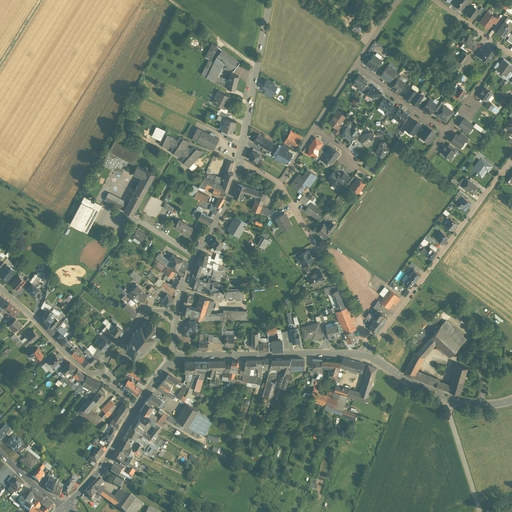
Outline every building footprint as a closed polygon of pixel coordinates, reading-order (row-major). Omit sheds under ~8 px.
[(467,0),(456,0),(454,4),(454,6),(456,8),(458,7),(461,10),(466,3),(468,0),(467,0)] [(474,10),(470,7),(466,14),(467,14),(467,16),(469,17),(470,17),(473,19),(477,13),(479,11),(475,8),(474,10)] [(490,16),(486,13),(480,22),(485,25),(485,24),(488,26),(487,27),(488,27),(490,25),(489,24),(490,23),(491,24),(492,22),(495,18),(495,17),(491,15),(490,16)] [(497,15),(495,17),(495,18),(492,22),(496,24),(500,17),(497,15)] [(364,25),(358,21),(354,27),(360,31),(364,25)] [(511,26),(504,21),(496,32),(504,37),(506,34),(508,31),(511,26)] [(478,43),(468,36),(466,39),(463,43),(466,45),(464,48),(468,51),(470,48),(473,50),(478,43)] [(206,77),(214,62),(211,60),(218,46),(212,43),(205,58),(209,60),(201,75),(206,77)] [(484,51),(480,56),(481,57),(487,62),(494,52),(487,47),(484,51)] [(481,48),(475,56),(479,59),(481,57),(480,56),(484,51),(481,48)] [(222,49),(216,57),(224,63),(233,71),(239,63),(222,49)] [(469,55),(464,52),(458,60),(463,64),(469,55)] [(381,61),(374,55),(373,56),(372,57),(372,59),(371,60),(369,60),(366,64),(374,70),(377,66),(381,61)] [(473,59),(469,55),(463,64),(467,67),(473,59)] [(214,62),(206,77),(215,81),(218,76),(224,63),(216,57),(214,62)] [(511,67),(511,65),(504,59),(500,64),(496,69),(503,74),(506,76),(510,71),(511,67)] [(463,64),(458,60),(454,66),(463,73),(467,67),(463,64)] [(387,66),(381,75),(389,81),(390,80),(395,73),(396,71),(391,68),(391,69),(387,66)] [(506,76),(503,74),(502,76),(507,80),(511,73),(510,71),(506,76)] [(230,74),(228,81),(227,87),(227,88),(235,90),(238,76),(230,74)] [(366,80),(359,75),(355,81),(355,80),(353,83),(353,84),(360,89),(363,84),(366,80)] [(215,81),(227,87),(228,81),(218,76),(215,81)] [(395,82),(393,86),(393,88),(398,92),(405,83),(398,79),(398,78),(395,82)] [(262,88),(265,90),(272,94),(277,87),(266,81),(262,88)] [(408,84),(402,91),(406,94),(410,87),(411,87),(408,84)] [(362,92),(366,95),(368,94),(367,94),(371,88),(367,85),(366,87),(362,92)] [(377,89),(373,86),(371,88),(367,94),(368,94),(370,96),(373,98),(375,99),(378,95),(377,94),(378,93),(378,94),(379,93),(381,92),(379,90),(377,90),(377,91),(376,90),(377,89)] [(461,87),(460,87),(459,86),(454,93),(453,94),(458,97),(461,99),(466,92),(462,89),(462,88),(461,87)] [(411,87),(410,87),(406,94),(404,96),(410,101),(417,92),(411,87)] [(489,91),(484,87),(478,96),(486,101),(490,96),(491,95),(492,94),(492,92),(490,91),(489,91)] [(229,96),(218,91),(212,103),(221,107),(225,109),(225,108),(228,103),(226,102),(227,100),(227,101),(229,96)] [(456,100),(458,97),(453,94),(454,93),(452,91),(449,95),(456,100)] [(423,96),(417,92),(410,101),(417,106),(419,102),(423,97),(423,96)] [(387,100),(384,98),(378,106),(386,111),(386,112),(391,105),(392,104),(389,102),(389,101),(387,100)] [(425,105),(424,107),(426,108),(425,110),(429,113),(435,105),(429,100),(425,105)] [(493,106),(488,102),(485,106),(490,111),(493,106)] [(391,105),(386,112),(386,111),(385,113),(388,115),(393,107),(391,105)] [(453,112),(443,105),(438,112),(436,115),(441,118),(443,119),(442,119),(446,122),(453,112)] [(393,107),(388,115),(392,118),(393,117),(397,110),(393,107)] [(401,111),(398,108),(397,110),(393,117),(401,122),(407,114),(404,112),(401,110),(401,111)] [(337,111),(334,115),(333,115),(332,117),(332,118),(329,122),(336,127),(336,128),(338,126),(345,116),(337,111)] [(235,121),(226,118),(223,126),(222,130),(229,133),(231,133),(235,121)] [(407,119),(402,126),(405,128),(410,121),(407,119)] [(415,122),(411,119),(410,121),(405,128),(414,135),(421,125),(416,121),(415,122)] [(472,126),(464,120),(459,126),(467,132),(472,126)] [(483,129),(475,123),(473,127),(480,132),(483,129)] [(338,126),(336,128),(336,127),(333,132),(338,135),(342,129),(338,126)] [(156,127),(152,136),(160,140),(163,133),(164,133),(164,131),(156,127)] [(350,130),(347,128),(342,134),(350,141),(352,138),(358,131),(357,130),(356,128),(355,127),(353,128),(352,127),(350,130)] [(433,131),(427,127),(421,136),(427,141),(432,134),(433,133),(433,131)] [(219,139),(197,128),(192,139),(213,150),(219,139)] [(358,131),(352,138),(355,140),(358,136),(360,133),(358,131)] [(368,132),(362,135),(363,135),(361,136),(361,139),(363,141),(363,143),(366,145),(368,143),(369,141),(371,138),(373,138),(373,133),(370,133),(369,133),(368,132)] [(192,147),(189,151),(188,151),(189,150),(187,148),(186,149),(185,148),(190,142),(183,139),(182,139),(179,137),(177,141),(173,139),(174,138),(167,134),(164,133),(163,133),(160,140),(158,144),(162,146),(168,149),(170,146),(172,148),(170,152),(173,154),(179,158),(181,155),(183,158),(180,161),(183,163),(183,164),(188,169),(194,162),(196,159),(196,160),(203,152),(196,149),(192,147)] [(296,137),(290,133),(286,142),(289,144),(288,145),(294,148),(299,140),(295,138),(296,137)] [(468,138),(461,133),(459,136),(464,140),(464,141),(465,142),(468,138)] [(432,134),(427,141),(430,144),(435,136),(432,134)] [(456,134),(451,141),(459,147),(464,141),(464,140),(459,136),(456,134)] [(274,144),(258,135),(254,143),(270,151),(274,144)] [(141,150),(117,137),(102,164),(121,174),(129,161),(133,164),(141,150)] [(315,138),(309,146),(309,153),(312,154),(313,155),(315,156),(318,148),(322,143),(315,138)] [(383,142),(379,143),(380,145),(377,150),(376,153),(379,155),(379,154),(381,156),(384,154),(387,147),(386,147),(386,145),(383,142)] [(447,146),(445,145),(441,151),(450,158),(455,152),(454,151),(447,146)] [(287,151),(281,148),(278,153),(289,159),(292,154),(287,151)] [(326,154),(321,160),(322,160),(326,163),(328,162),(329,162),(332,164),(339,153),(336,151),(334,151),(330,148),(326,154)] [(260,154),(252,151),(249,159),(261,164),(262,161),(258,159),(260,154)] [(318,158),(316,161),(319,163),(322,160),(321,160),(326,154),(323,152),(318,158)] [(289,159),(278,153),(276,157),(282,161),(286,164),(289,159)] [(482,159),(481,158),(480,160),(476,166),(477,166),(474,170),(477,172),(476,174),(476,175),(477,174),(481,178),(482,177),(481,177),(486,170),(488,172),(492,167),(482,159)] [(207,179),(204,177),(204,178),(203,178),(202,179),(203,180),(202,181),(214,187),(214,188),(223,192),(227,193),(233,174),(230,173),(233,163),(228,161),(225,171),(225,172),(223,180),(216,177),(214,182),(207,179)] [(366,165),(364,168),(373,174),(375,171),(366,165)] [(133,173),(141,178),(128,203),(108,192),(104,200),(124,211),(133,216),(148,188),(147,188),(155,174),(146,169),(145,171),(137,166),(133,173)] [(317,176),(307,169),(302,176),(299,174),(293,182),(295,183),(292,187),(299,192),(303,187),(301,186),(304,183),(309,187),(317,176)] [(337,172),(334,170),(328,179),(329,179),(327,181),(332,185),(334,183),(340,187),(341,186),(342,186),(343,184),(343,183),(344,181),(339,178),(342,175),(340,174),(341,174),(338,172),(337,172)] [(342,175),(339,178),(344,181),(345,182),(349,177),(344,173),(342,175)] [(353,177),(348,184),(351,186),(356,179),(353,177)] [(365,184),(357,178),(356,179),(351,186),(350,187),(357,192),(359,189),(361,189),(363,188),(362,187),(365,184)] [(478,187),(468,179),(463,186),(462,186),(467,190),(472,194),(478,187)] [(214,187),(202,181),(200,186),(212,192),(213,189),(214,188),(214,187)] [(238,184),(233,198),(240,200),(243,192),(245,187),(238,184)] [(463,186),(459,184),(457,186),(466,193),(467,190),(462,186),(463,186)] [(198,189),(193,186),(189,195),(199,200),(201,201),(206,203),(208,197),(197,192),(198,189)] [(259,192),(245,187),(243,192),(257,197),(258,193),(259,192)] [(223,193),(213,189),(212,192),(211,193),(220,197),(224,199),(227,193),(223,192),(223,193)] [(265,195),(258,193),(257,197),(256,200),(263,202),(265,195)] [(309,199),(303,195),(299,201),(305,206),(309,199)] [(87,233),(102,205),(84,196),(69,223),(87,233)] [(224,199),(220,197),(216,204),(216,203),(215,202),(214,205),(216,206),(220,208),(224,199)] [(461,201),(458,205),(459,205),(461,207),(465,210),(471,203),(466,200),(464,198),(461,201)] [(263,202),(256,200),(253,206),(252,210),(259,213),(261,207),(263,202)] [(174,207),(165,203),(163,208),(171,212),(174,207)] [(311,203),(307,207),(305,210),(309,213),(314,216),(314,217),(318,219),(323,212),(311,203)] [(271,211),(261,207),(259,213),(269,217),(270,214),(271,211)] [(213,220),(201,214),(202,213),(196,210),(193,216),(210,225),(213,220)] [(276,210),(270,214),(274,219),(275,218),(279,216),(276,210)] [(337,217),(329,210),(326,213),(330,216),(332,218),(330,220),(333,222),(337,217)] [(279,216),(275,218),(279,226),(280,225),(282,229),(285,227),(286,229),(292,226),(288,220),(289,220),(287,215),(286,216),(284,213),(279,216)] [(246,224),(236,218),(233,223),(232,222),(228,230),(236,235),(241,228),(243,229),(246,224)] [(457,224),(449,218),(445,225),(452,230),(457,224)] [(188,225),(178,220),(174,228),(181,231),(180,232),(183,233),(189,236),(193,228),(187,225),(188,225)] [(332,223),(331,222),(330,224),(327,227),(331,231),(335,226),(332,223)] [(327,227),(323,225),(318,232),(326,238),(331,231),(327,227)] [(145,234),(137,229),(135,232),(133,235),(133,236),(141,241),(145,234)] [(440,231),(435,238),(443,244),(446,240),(446,239),(448,237),(440,231)] [(267,239),(262,236),(257,245),(262,248),(267,239)] [(223,243),(215,238),(211,246),(213,247),(218,250),(221,246),(225,249),(227,246),(223,243)] [(424,238),(417,248),(421,251),(423,247),(428,241),(427,240),(424,238)] [(428,251),(425,254),(432,259),(437,252),(432,249),(434,246),(432,245),(428,251)] [(301,254),(297,257),(300,262),(311,255),(308,251),(301,254)] [(219,255),(216,253),(214,260),(221,262),(223,256),(219,255)] [(169,261),(159,254),(156,259),(159,261),(167,266),(168,264),(169,261)] [(208,255),(201,254),(197,263),(209,267),(212,268),(213,265),(207,263),(208,256),(208,255)] [(183,260),(173,255),(169,261),(168,264),(177,270),(183,260)] [(311,255),(300,262),(303,266),(313,260),(311,255)] [(208,256),(207,263),(213,265),(214,263),(218,264),(221,265),(221,262),(214,260),(210,259),(211,257),(210,257),(208,256)] [(4,262),(0,266),(0,267),(2,269),(7,264),(10,260),(7,258),(4,262)] [(167,266),(159,261),(155,267),(169,276),(171,277),(174,274),(171,272),(173,270),(167,266)] [(209,267),(197,263),(193,275),(198,276),(199,276),(200,271),(204,272),(207,273),(208,271),(209,267)] [(2,269),(0,271),(0,274),(6,280),(15,271),(7,264),(2,269)] [(177,270),(168,264),(167,266),(173,270),(171,272),(174,274),(171,277),(173,280),(178,273),(184,277),(185,274),(177,270)] [(216,269),(213,268),(212,272),(211,278),(219,280),(221,270),(216,269)] [(413,269),(408,276),(415,281),(420,274),(413,269)] [(311,275),(309,277),(314,286),(324,279),(319,270),(311,275)] [(141,278),(133,271),(129,275),(138,282),(141,278)] [(184,277),(178,273),(173,280),(174,280),(181,284),(184,277)] [(169,276),(166,274),(164,278),(172,283),(174,280),(173,280),(171,277),(169,276)] [(149,278),(141,285),(153,296),(155,293),(161,287),(165,282),(155,275),(151,279),(149,278)] [(25,281),(19,276),(11,284),(17,290),(22,285),(25,281)] [(408,276),(404,282),(410,287),(415,281),(408,276)] [(37,277),(32,283),(35,286),(39,281),(41,278),(37,277)] [(197,279),(192,277),(189,285),(192,286),(191,288),(195,289),(195,287),(201,289),(202,284),(199,283),(200,280),(197,279)] [(211,278),(209,277),(208,281),(208,283),(209,283),(213,284),(212,287),(218,288),(219,280),(211,278)] [(30,280),(28,278),(25,281),(22,285),(25,287),(30,280)] [(181,284),(174,280),(172,283),(171,286),(180,289),(181,284)] [(202,284),(201,289),(202,290),(203,287),(208,289),(209,283),(208,283),(208,281),(204,280),(203,281),(200,280),(199,283),(202,284)] [(165,282),(161,287),(169,292),(172,288),(165,282)] [(35,286),(32,283),(27,289),(28,290),(28,291),(29,292),(30,292),(34,295),(36,293),(37,294),(40,290),(35,286)] [(138,286),(132,292),(131,291),(128,293),(131,296),(136,302),(139,299),(140,301),(147,295),(141,289),(141,290),(138,286)] [(330,287),(324,289),(326,295),(331,293),(333,293),(330,287)] [(384,297),(389,290),(385,287),(379,294),(384,297)] [(178,292),(172,288),(169,292),(176,297),(178,292)] [(239,290),(225,291),(225,297),(225,300),(242,299),(241,290),(239,290)] [(380,302),(383,304),(388,308),(393,303),(397,296),(389,290),(384,297),(380,302)] [(0,303),(1,302),(6,306),(10,302),(0,293),(0,303)] [(191,295),(186,294),(184,301),(191,303),(192,300),(192,299),(190,298),(191,295)] [(165,298),(161,302),(167,307),(174,300),(168,295),(165,298)] [(344,308),(339,295),(338,295),(333,297),(337,307),(334,308),(335,312),(344,308)] [(214,301),(200,297),(198,302),(197,305),(196,308),(195,313),(193,318),(200,320),(207,320),(209,315),(214,301)] [(50,302),(46,299),(41,308),(46,311),(48,308),(50,306),(48,305),(50,302)] [(125,302),(124,301),(123,302),(124,303),(121,305),(133,317),(137,313),(125,302)] [(6,306),(4,308),(5,309),(13,316),(14,315),(18,311),(19,310),(10,302),(6,306)] [(190,307),(183,305),(181,313),(193,318),(195,313),(189,311),(190,307)] [(344,308),(335,312),(340,325),(343,331),(344,333),(352,330),(352,331),(356,329),(353,322),(355,321),(353,316),(351,317),(347,307),(344,308)] [(46,311),(40,321),(46,328),(51,323),(48,320),(51,315),(53,316),(55,313),(48,308),(46,311)] [(234,311),(227,311),(227,312),(224,312),(224,313),(223,321),(225,321),(227,322),(227,318),(246,319),(246,310),(234,310),(234,311)] [(60,312),(56,316),(60,320),(60,319),(62,321),(66,316),(60,312)] [(381,312),(376,319),(382,324),(385,320),(387,317),(381,312)] [(220,313),(217,313),(213,314),(213,321),(222,321),(223,321),(224,313),(220,313)] [(290,318),(289,313),(286,313),(289,326),(295,324),(293,318),(292,319),(290,319),(290,318)] [(375,318),(368,313),(365,318),(372,323),(375,318)] [(51,323),(46,328),(53,335),(56,331),(54,329),(54,328),(54,327),(60,320),(56,316),(55,318),(51,323)] [(372,323),(369,326),(373,329),(372,331),(375,333),(382,324),(376,319),(375,318),(372,323)] [(15,319),(8,326),(14,331),(17,328),(18,329),(22,325),(15,319)] [(113,326),(105,319),(103,321),(106,325),(106,326),(108,327),(111,331),(114,327),(113,327),(113,326)] [(63,321),(57,330),(63,335),(69,327),(63,321)] [(141,326),(130,338),(132,340),(126,347),(135,354),(141,347),(143,349),(143,350),(144,350),(144,349),(148,345),(148,346),(149,345),(148,345),(151,341),(152,342),(151,341),(154,338),(155,339),(155,338),(154,337),(155,335),(156,335),(155,335),(156,333),(155,333),(154,332),(154,331),(154,332),(152,331),(155,329),(156,329),(156,328),(155,328),(155,326),(156,325),(155,325),(154,325),(152,323),(153,322),(152,322),(152,323),(149,323),(149,322),(149,323),(148,322),(146,321),(142,326),(141,326)] [(190,321),(187,324),(186,323),(186,324),(185,324),(182,328),(183,329),(181,331),(182,334),(189,335),(190,334),(192,332),(191,331),(192,331),(196,331),(198,329),(195,322),(190,321)] [(464,341),(444,322),(440,327),(460,346),(464,341)] [(114,327),(111,331),(117,335),(122,328),(117,323),(116,324),(114,327)] [(317,323),(302,327),(305,339),(316,335),(316,338),(322,336),(318,323),(317,323)] [(339,324),(333,326),(335,332),(336,332),(336,333),(338,332),(339,333),(339,332),(340,332),(343,331),(340,325),(339,324)] [(333,326),(326,328),(327,331),(328,334),(329,339),(337,337),(336,333),(336,332),(335,332),(333,326)] [(108,327),(101,335),(103,337),(110,343),(117,335),(111,331),(108,327)] [(281,332),(281,329),(277,330),(276,327),(266,329),(267,334),(277,332),(278,340),(279,341),(283,341),(281,332)] [(423,356),(435,343),(449,357),(453,353),(460,346),(440,327),(430,338),(416,354),(423,357),(423,356)] [(296,329),(289,330),(292,343),(299,341),(298,337),(299,337),(298,333),(297,333),(296,329)] [(29,332),(25,335),(27,336),(21,341),(27,347),(38,337),(33,330),(30,333),(29,332)] [(63,335),(57,330),(56,331),(53,335),(62,345),(64,343),(66,341),(61,336),(63,335)] [(344,333),(348,343),(356,339),(352,331),(352,330),(344,333)] [(289,331),(281,332),(283,341),(283,345),(284,344),(285,347),(289,346),(289,345),(290,344),(292,349),(293,349),(292,343),(289,331)] [(258,343),(258,332),(251,333),(252,348),(258,348),(258,351),(263,351),(263,343),(258,343)] [(234,336),(229,336),(229,335),(225,335),(225,337),(225,346),(234,346),(234,336)] [(17,336),(13,340),(17,345),(21,341),(17,336)] [(96,348),(92,353),(93,354),(92,354),(97,358),(110,343),(103,337),(95,347),(96,348)] [(68,342),(67,340),(66,341),(64,343),(71,349),(73,346),(68,342)] [(203,340),(199,340),(199,341),(199,349),(208,349),(208,345),(209,345),(209,343),(208,343),(208,340),(203,340)] [(277,341),(268,342),(269,351),(283,350),(283,345),(283,341),(279,341),(278,340),(277,340),(277,341)] [(97,358),(92,354),(93,354),(92,353),(84,345),(82,347),(88,353),(90,356),(88,358),(93,363),(97,358)] [(81,355),(75,350),(76,349),(73,346),(71,349),(73,352),(71,353),(81,362),(86,356),(85,356),(83,353),(81,355)] [(460,346),(453,353),(459,358),(462,348),(460,346)] [(38,348),(28,355),(30,358),(33,355),(37,360),(43,355),(38,348)] [(415,353),(404,374),(408,377),(412,378),(435,387),(438,379),(416,371),(423,357),(416,354),(415,353)] [(56,355),(54,357),(53,355),(51,357),(52,358),(49,361),(48,362),(49,364),(47,367),(49,370),(60,361),(56,355)] [(88,358),(86,356),(81,362),(87,368),(93,363),(88,358)] [(291,359),(272,360),(270,366),(270,368),(273,368),(278,368),(280,368),(281,367),(284,367),(288,368),(288,367),(291,359)] [(291,359),(288,367),(293,369),(294,369),(304,369),(304,360),(291,359)] [(364,364),(343,359),(342,359),(340,368),(361,373),(364,364)] [(265,360),(256,360),(256,364),(257,364),(257,368),(257,371),(261,371),(261,367),(265,366),(265,360)] [(322,360),(313,360),(312,369),(317,369),(317,373),(319,373),(321,369),(321,367),(322,360)] [(333,361),(322,360),(321,367),(330,367),(328,375),(336,378),(339,368),(341,362),(333,361)] [(238,361),(232,361),(231,363),(231,365),(230,371),(235,372),(236,369),(237,370),(238,366),(238,361)] [(68,363),(61,370),(64,373),(61,375),(64,377),(66,375),(65,374),(69,370),(73,374),(76,371),(74,369),(76,367),(69,362),(68,363)] [(195,362),(185,362),(185,371),(186,371),(189,371),(193,371),(195,371),(195,369),(195,362)] [(209,362),(195,362),(195,369),(195,371),(200,371),(198,377),(202,378),(205,371),(205,368),(206,368),(208,368),(209,362)] [(376,368),(369,365),(365,376),(373,379),(376,368)] [(467,368),(456,365),(452,378),(454,378),(452,385),(461,388),(467,368)] [(293,369),(288,367),(288,368),(284,377),(283,377),(283,379),(288,380),(290,381),(292,377),(294,369),(293,369)] [(73,374),(78,378),(81,381),(83,379),(83,380),(86,376),(78,369),(76,371),(73,374)] [(322,372),(321,369),(319,373),(316,379),(314,386),(313,391),(317,392),(322,372)] [(141,379),(129,370),(128,373),(139,381),(141,379)] [(194,374),(190,387),(194,389),(194,388),(198,377),(200,371),(195,371),(193,371),(194,374)] [(182,382),(168,374),(165,378),(179,387),(180,384),(182,382)] [(86,375),(82,383),(89,387),(93,379),(86,375)] [(373,379),(365,376),(360,393),(368,395),(373,379)] [(202,378),(198,377),(194,388),(198,390),(202,378)] [(131,380),(128,378),(124,384),(126,386),(132,390),(136,384),(135,383),(134,382),(131,379),(131,380)] [(99,382),(93,379),(89,387),(95,390),(99,382)] [(288,380),(283,379),(281,383),(271,411),(275,412),(277,407),(284,388),(285,388),(288,380)] [(439,380),(438,379),(435,387),(450,391),(451,387),(444,385),(445,384),(438,382),(439,380)] [(163,381),(160,385),(166,389),(167,390),(168,391),(171,387),(163,381)] [(266,395),(271,397),(275,384),(270,382),(269,382),(266,395)] [(136,384),(132,390),(137,394),(142,388),(136,384)] [(166,389),(160,385),(156,389),(164,394),(167,390),(166,389)] [(461,388),(452,385),(451,387),(450,391),(460,394),(461,388)] [(349,390),(336,386),(334,392),(339,394),(347,396),(349,390)] [(95,395),(93,398),(97,401),(99,403),(101,400),(102,401),(104,398),(103,398),(105,395),(99,390),(95,395)] [(325,395),(337,399),(339,394),(334,392),(327,390),(325,395)] [(360,393),(349,390),(347,396),(351,397),(366,401),(368,395),(360,393)] [(317,392),(313,391),(310,399),(325,404),(335,407),(337,399),(325,395),(317,392)] [(162,400),(153,393),(148,399),(152,402),(157,406),(162,400)] [(339,394),(337,399),(335,407),(343,410),(347,396),(339,394)] [(192,399),(185,396),(183,400),(187,403),(195,408),(198,402),(192,399)] [(91,401),(89,399),(88,400),(79,411),(78,411),(81,414),(90,409),(95,404),(91,401)] [(146,402),(140,411),(148,416),(149,415),(150,413),(153,408),(150,405),(152,402),(148,399),(146,402)] [(111,400),(104,407),(104,408),(107,411),(109,410),(114,404),(115,403),(111,400)] [(129,407),(123,403),(117,412),(119,413),(124,416),(129,407)] [(187,403),(177,420),(188,426),(198,410),(195,408),(187,403)] [(335,407),(325,404),(324,409),(341,415),(343,410),(335,407)] [(90,409),(81,414),(96,424),(100,418),(101,417),(90,409)] [(198,410),(188,426),(199,432),(201,429),(205,432),(212,421),(198,410)] [(340,416),(354,421),(357,415),(343,410),(341,415),(340,416)] [(140,411),(136,418),(133,422),(137,425),(140,421),(145,424),(146,424),(150,418),(148,416),(140,411)] [(159,419),(156,422),(158,424),(161,426),(167,419),(170,416),(165,412),(162,415),(159,419)] [(124,416),(119,413),(114,420),(119,424),(124,416)] [(159,419),(150,413),(149,415),(150,416),(149,417),(148,416),(150,418),(156,422),(159,419)] [(177,420),(170,416),(167,419),(174,424),(177,420)] [(156,422),(150,418),(146,424),(147,425),(148,423),(156,428),(158,424),(156,422)] [(114,420),(112,419),(109,424),(110,424),(113,426),(108,433),(112,435),(119,424),(114,420)] [(188,426),(177,420),(174,424),(183,430),(184,429),(198,437),(200,434),(188,426)] [(137,425),(133,422),(131,426),(139,432),(142,434),(144,431),(137,425)] [(107,423),(104,425),(100,429),(105,433),(110,424),(109,424),(107,423)] [(156,428),(152,432),(156,435),(162,427),(161,426),(158,424),(156,428)] [(3,425),(0,428),(0,438),(1,439),(6,434),(9,431),(3,425)] [(131,426),(127,434),(124,439),(128,442),(130,438),(131,439),(132,437),(135,439),(136,437),(139,432),(131,426)] [(144,431),(142,434),(151,441),(156,435),(152,432),(150,436),(144,431)] [(108,433),(101,441),(103,442),(105,444),(106,443),(110,445),(114,436),(112,435),(108,433)] [(10,443),(9,444),(16,452),(16,451),(22,446),(20,444),(20,443),(20,441),(19,440),(17,440),(17,441),(15,438),(13,440),(11,438),(9,441),(10,443)] [(128,442),(124,439),(118,450),(126,454),(128,455),(129,455),(132,449),(128,447),(131,443),(128,442)] [(145,442),(141,439),(141,440),(139,442),(143,445),(141,448),(154,455),(158,449),(145,442)] [(139,442),(138,441),(137,443),(132,451),(138,454),(141,448),(143,445),(139,442)] [(33,442),(25,451),(28,453),(38,461),(41,457),(31,450),(36,444),(33,442)] [(26,450),(22,446),(16,451),(21,456),(26,450)] [(100,451),(99,450),(96,455),(93,452),(88,459),(91,460),(90,462),(92,463),(90,466),(94,469),(105,454),(100,451)] [(126,454),(118,450),(113,460),(121,464),(122,463),(126,454)] [(24,458),(20,463),(30,471),(38,461),(28,453),(24,458)] [(188,462),(197,466),(200,459),(192,455),(188,462)] [(45,463),(38,471),(41,473),(45,467),(47,465),(45,463)] [(120,466),(119,467),(116,465),(111,473),(117,477),(119,478),(120,476),(124,469),(120,466)] [(135,472),(130,469),(127,475),(131,477),(135,472)] [(38,471),(32,477),(39,483),(44,476),(41,473),(38,471)] [(78,477),(74,475),(69,483),(74,485),(78,477)] [(119,478),(117,477),(114,482),(114,483),(113,484),(121,488),(124,482),(119,478)] [(57,484),(50,479),(48,482),(49,484),(46,488),(46,489),(53,493),(55,488),(57,484)] [(99,479),(89,489),(100,497),(101,496),(104,492),(99,488),(103,483),(99,479)] [(312,479),(310,489),(318,491),(321,481),(312,479)] [(16,480),(11,487),(17,492),(18,492),(19,493),(21,490),(20,489),(23,486),(16,480)] [(67,487),(64,494),(68,496),(71,490),(72,491),(74,488),(72,487),(74,485),(69,483),(67,487)] [(58,489),(55,488),(53,493),(60,496),(61,493),(62,491),(62,490),(58,489)] [(89,489),(85,493),(92,500),(94,498),(97,501),(100,497),(89,489)] [(45,500),(31,490),(25,499),(20,505),(29,511),(30,511),(34,507),(30,505),(34,499),(38,502),(34,507),(37,510),(38,510),(38,509),(39,509),(42,505),(45,500)] [(119,491),(114,499),(121,504),(127,495),(119,491)] [(114,499),(104,492),(101,496),(104,499),(118,508),(121,504),(114,499)] [(14,493),(9,500),(14,503),(15,501),(19,496),(14,493)] [(15,501),(20,505),(25,499),(20,495),(19,496),(15,501)] [(121,504),(118,508),(122,511),(127,511),(135,500),(127,495),(121,504)] [(47,511),(53,506),(45,500),(42,505),(47,509),(43,511),(47,511)] [(135,500),(127,511),(137,511),(143,504),(135,500)]
